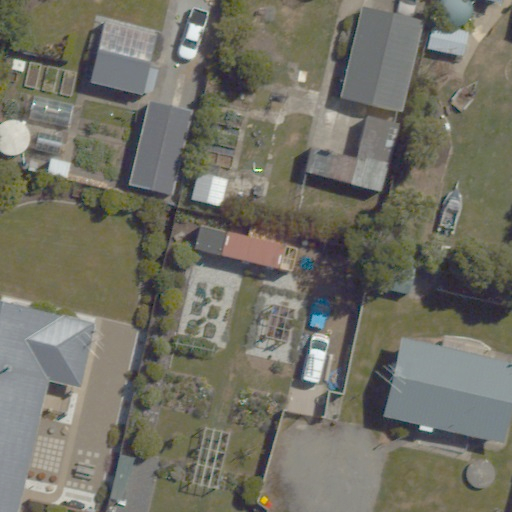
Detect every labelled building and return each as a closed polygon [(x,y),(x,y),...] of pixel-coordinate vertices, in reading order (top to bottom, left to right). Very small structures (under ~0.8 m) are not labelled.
[(511,9),(511,0),(444,0),(442,9),(509,25),(511,9)] [(426,27),(356,12),(337,104),(407,119),(426,27)] [(167,41),(94,26),(82,85),(155,100),(167,41)] [(189,116),(141,105),(123,182),(171,194),(189,116)] [(390,132),(327,117),(311,181),(375,197),(390,132)] [(81,395),(95,327),(0,306),(0,511),(22,511),(49,388),(81,395)] [(511,421),(511,365),(407,339),(386,422),(504,452),(511,421)]
